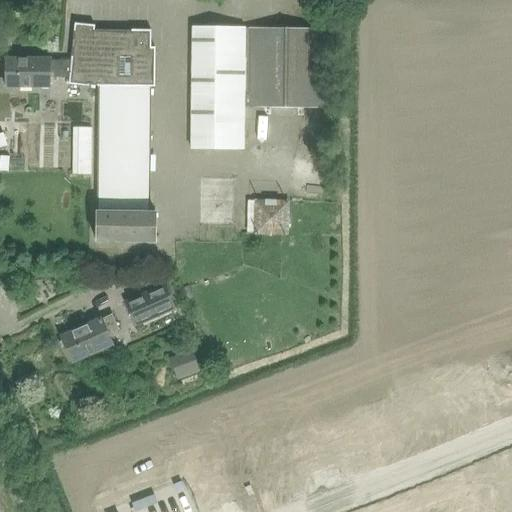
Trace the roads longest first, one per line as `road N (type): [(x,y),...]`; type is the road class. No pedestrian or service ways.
road 1 (residential): [(445,16),(450,108),(511,275)]
road 2 (residential): [(306,511),(511,434)]
